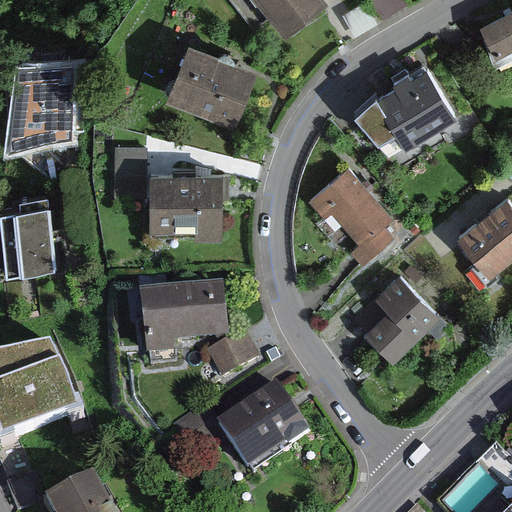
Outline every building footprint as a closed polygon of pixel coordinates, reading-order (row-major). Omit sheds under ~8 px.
[(256,0),(285,37),(332,0),(256,0)] [(385,0),(379,4),(385,16),(405,5),(402,0),(385,0)] [(511,11),(478,27),(502,79),(511,73),(511,11)] [(255,69),(194,45),(170,105),(232,130),(255,69)] [(373,93),(405,149),(461,118),(430,61),(373,93)] [(75,67),(19,69),(22,139),(77,137),(75,67)] [(393,217),(348,165),(309,198),(325,217),(332,212),(359,243),(351,249),(363,263),(394,236),(384,225),(393,217)] [(143,241),(219,240),(218,171),(141,172),(143,241)] [(458,233),(491,274),(511,256),(511,199),(508,194),(458,233)] [(51,210),(0,216),(0,255),(3,281),(58,274),(51,210)] [(353,323),(397,365),(442,319),(398,277),(353,323)] [(228,349),(221,289),(137,298),(143,358),(228,349)] [(66,434),(47,342),(0,351),(0,396),(10,445),(66,434)] [(212,430),(251,481),(309,438),(270,387),(212,430)] [(480,469),(446,506),(452,511),(473,511),(498,485),(480,469)] [(109,511),(92,479),(42,506),(45,511),(109,511)] [(511,511),(511,503),(503,511),(511,511)]
